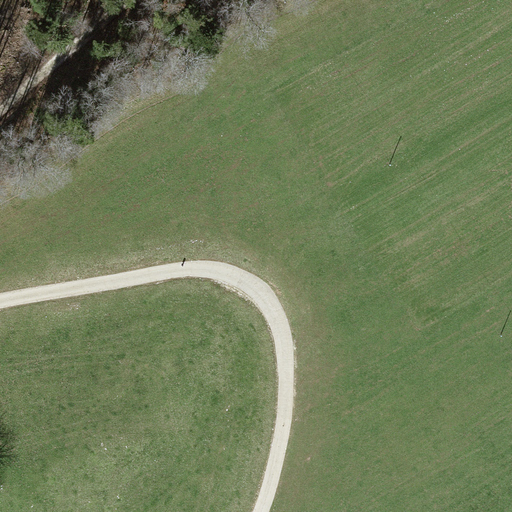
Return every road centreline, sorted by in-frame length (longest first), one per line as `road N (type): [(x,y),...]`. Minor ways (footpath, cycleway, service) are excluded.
road 1 (unclassified): [(258,511),(277,456),(285,382),(278,318),(259,288),(227,272),(183,268),(0,300)]
road 2 (track): [(148,0),(0,118)]
